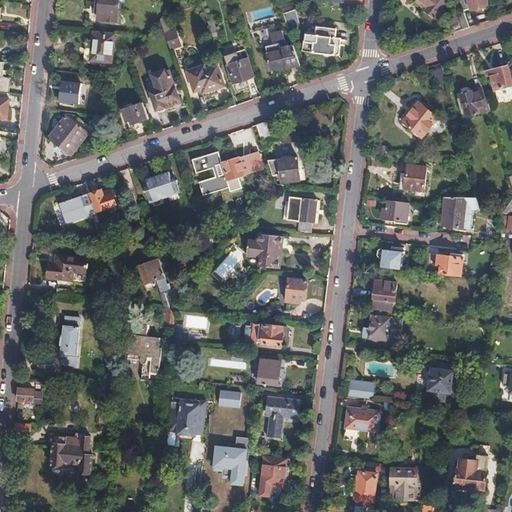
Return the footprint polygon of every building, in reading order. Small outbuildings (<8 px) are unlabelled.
[(115,23),(117,0),(95,0),(95,14),(97,14),(97,21),(115,23)] [(447,0),(416,0),(422,3),(420,6),(426,11),(422,16),(430,23),(435,17),(440,21),(446,14),(441,10),(447,0)] [(458,0),(462,11),(469,9),(471,11),(487,6),(485,0),(458,0)] [(282,14),(287,30),(298,27),(294,10),(282,14)] [(447,18),(452,32),(460,29),(454,15),(447,18)] [(171,27),(163,29),(165,35),(172,33),(171,27)] [(165,35),(170,51),(180,47),(175,32),(172,33),(165,35)] [(314,41),(311,41),(310,49),(312,49),(311,58),(322,60),(323,62),(327,62),(328,61),(337,62),(339,45),(334,44),(334,36),(315,33),(314,41)] [(110,64),(113,36),(92,34),(91,42),(93,43),(91,61),(96,61),(96,62),(110,64)] [(310,49),(311,41),(311,38),(305,38),(303,47),(302,46),(300,56),(311,58),(312,49),(310,49)] [(287,70),(300,66),(292,45),(281,48),(282,50),(280,51),(278,43),(264,47),(266,55),(265,55),(270,73),(286,68),(287,70)] [(254,78),(245,50),(223,57),(232,85),(254,78)] [(0,94),(10,95),(11,80),(5,79),(5,64),(0,63),(0,94)] [(224,87),(217,66),(206,70),(204,66),(187,72),(194,93),(202,90),(203,94),(224,87)] [(511,87),(506,67),(485,72),(486,76),(489,75),(494,91),(511,87)] [(445,83),(442,69),(433,71),(436,85),(445,83)] [(180,103),(169,70),(165,72),(164,70),(151,74),(155,90),(149,92),(155,112),(180,103)] [(489,111),(486,98),(483,99),(481,90),(472,92),(469,89),(464,88),(461,89),(460,91),(459,93),(460,98),(456,99),(461,115),(465,115),(466,117),(489,111)] [(0,119),(8,120),(9,101),(0,99),(0,119)] [(438,126),(441,122),(415,100),(399,120),(420,139),(434,122),(438,126)] [(130,126),(148,120),(143,105),(122,112),(126,124),(129,122),(130,126)] [(70,156),(88,134),(65,117),(48,139),(70,156)] [(271,137),(266,123),(255,127),(261,142),(271,137)] [(254,155),(240,159),(241,165),(245,164),(246,169),(243,171),(244,176),(259,171),(254,155)] [(241,165),(240,159),(239,158),(221,164),(228,188),(247,182),(244,176),(243,171),(246,169),(245,164),(241,165)] [(297,158),(267,160),(272,177),(280,176),(281,184),(299,182),(297,158)] [(423,198),(426,170),(405,168),(405,174),(401,174),(399,190),(414,192),(414,197),(423,198)] [(177,193),(169,169),(156,174),(157,177),(141,183),(148,204),(177,193)] [(89,196),(95,214),(116,206),(110,188),(89,196)] [(501,215),(511,200),(511,193),(511,191),(495,214),(501,215)] [(66,225),(95,216),(95,214),(89,196),(88,195),(60,205),(66,225)] [(477,212),(474,199),(446,197),(446,208),(468,211),(471,211),(477,212)] [(511,209),(511,200),(501,215),(508,215),(511,209)] [(408,203),(386,201),(386,210),(383,211),(381,213),(381,218),(383,220),(393,222),(392,224),(405,226),(408,203)] [(313,224),(315,205),(301,203),(300,210),(295,209),(294,216),(299,217),(298,222),(313,224)] [(468,211),(446,208),(445,217),(441,217),(440,227),(453,228),(453,232),(465,233),(468,211)] [(277,269),(281,238),(257,234),(256,242),(246,241),(244,257),(258,258),(257,267),(277,269)] [(380,259),(379,269),(400,271),(403,250),(390,248),(389,251),(379,250),(376,252),(376,257),(378,259),(380,259)] [(439,267),(438,276),(460,278),(462,257),(449,255),(449,259),(436,257),(435,267),(439,267)] [(73,275),(74,260),(56,257),(55,266),(48,266),(47,280),(72,283),(72,281),(73,275)] [(86,261),(74,260),(73,275),(77,275),(85,276),(85,271),(86,271),(87,267),(86,266),(86,261)] [(166,309),(174,309),(158,261),(138,267),(144,285),(155,281),(164,308),(166,309)] [(196,279),(194,274),(185,276),(187,282),(196,279)] [(394,303),(396,285),(386,284),(387,279),(375,278),(371,309),(391,312),(392,302),(394,303)] [(304,302),(306,283),(288,280),(285,304),(293,304),(295,302),(304,302)] [(57,298),(75,299),(75,293),(58,291),(57,298)] [(275,316),(274,308),(264,310),(266,318),(275,316)] [(173,324),(174,309),(166,309),(164,323),(173,324)] [(148,331),(149,316),(135,315),(132,338),(126,337),(124,356),(160,360),(161,353),(163,353),(164,344),(159,343),(160,333),(148,331)] [(401,319),(370,316),(369,329),(363,329),(362,339),(370,340),(370,341),(379,343),(379,340),(388,341),(388,335),(389,328),(397,329),(401,330),(401,319)] [(74,367),(79,319),(65,318),(64,326),(62,326),(62,337),(60,337),(59,347),(60,347),(59,357),(61,357),(60,365),(74,367)] [(282,337),(282,329),(245,324),(245,327),(242,327),(240,342),(261,344),(261,346),(281,348),(283,337),(282,337)] [(177,325),(177,333),(187,334),(187,326),(177,325)] [(187,334),(177,333),(173,333),(173,342),(186,344),(187,334)] [(276,386),(279,360),(256,357),(256,363),(260,363),(257,384),(276,386)] [(430,402),(444,403),(445,394),(451,394),(454,366),(435,364),(434,370),(430,369),(428,392),(431,392),(430,402)] [(502,393),(511,393),(511,372),(503,372),(502,393)] [(373,399),(375,382),(349,379),(346,396),(373,399)] [(34,391),(18,389),(16,402),(32,404),(32,406),(42,407),(43,394),(34,393),(34,391)] [(248,419),(251,396),(238,395),(237,401),(223,400),(221,416),(248,419)] [(266,438),(256,438),(255,451),(268,452),(269,439),(279,440),(281,421),(294,422),(295,412),(298,412),(299,402),(267,398),(266,407),(269,407),(266,438)] [(199,416),(201,404),(176,401),(172,437),(202,440),(205,416),(199,416)] [(377,433),(379,412),(366,411),(366,408),(361,407),(361,410),(347,408),(344,430),(377,433)] [(114,425),(115,414),(99,413),(98,423),(114,425)] [(29,428),(14,426),(13,436),(28,437),(29,428)] [(74,448),(75,440),(65,439),(64,447),(51,446),(49,469),(61,469),(62,465),(78,466),(80,448),(74,448)] [(239,481),(241,457),(215,455),(212,479),(222,480),(222,484),(230,484),(231,480),(239,481)] [(483,494),(488,456),(477,455),(476,462),(460,460),(459,470),(456,470),(453,491),(483,494)] [(285,500),(289,462),(264,459),(260,497),(285,500)] [(396,500),(420,500),(423,474),(416,474),(416,470),(391,469),(390,494),(396,494),(396,500)] [(373,502),(376,474),(359,472),(357,483),(351,482),(350,491),(356,492),(355,500),(373,502)]
